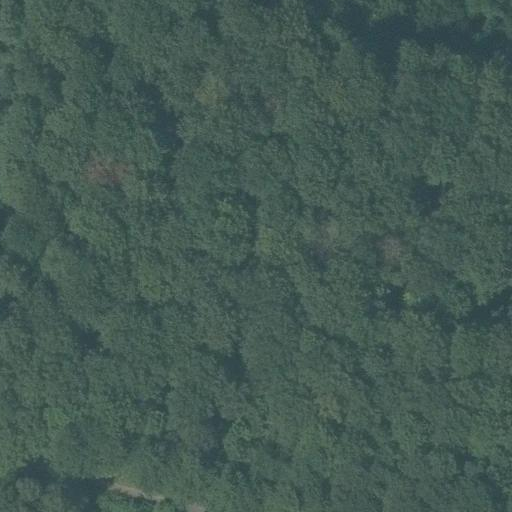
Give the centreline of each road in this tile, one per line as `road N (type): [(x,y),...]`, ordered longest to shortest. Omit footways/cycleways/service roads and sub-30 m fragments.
road 1 (track): [(511,272),(457,511)]
road 2 (track): [(0,459),(214,511)]
